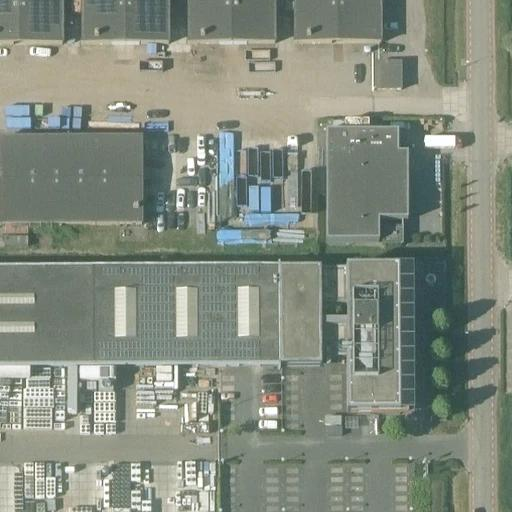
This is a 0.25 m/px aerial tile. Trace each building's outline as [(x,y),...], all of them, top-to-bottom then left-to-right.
[(61,0),(0,0),(0,45),(62,45),(61,0)] [(167,0),(82,0),(82,44),(168,44),(167,0)] [(274,0),(188,0),(189,44),(275,44),(274,0)] [(380,0),(294,0),(295,44),(381,43),(380,0)] [(377,91),(401,91),(401,63),(377,64),(377,91)] [(384,221),(384,225),(402,225),(403,154),(398,154),(398,133),(326,133),(326,243),(378,243),(378,221),(384,221)] [(0,225),(141,225),(141,204),(141,140),(0,140),(0,225)] [(402,246),(402,232),(402,225),(384,225),(384,246),(402,246)] [(278,269),(278,268),(279,266),(277,266),(276,268),(19,269),(0,268),(0,367),(277,367),(277,370),(279,370),(279,367),(320,367),(320,358),(345,358),(346,416),(399,415),(399,318),(401,317),(402,316),(403,316),(403,315),(403,314),(404,313),(404,312),(403,311),(403,310),(401,309),(400,308),(399,308),(399,300),(407,300),(406,268),(350,268),(318,269),(278,269)]
